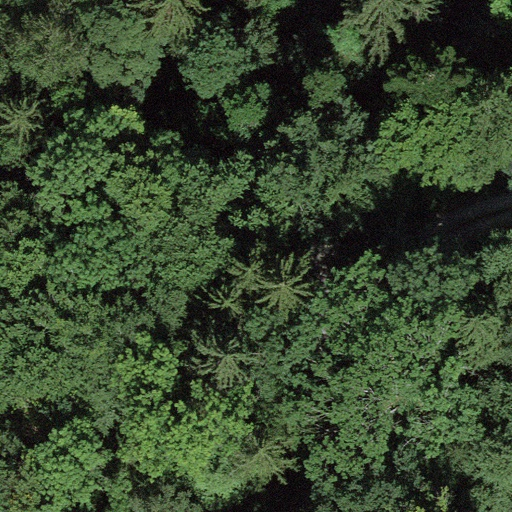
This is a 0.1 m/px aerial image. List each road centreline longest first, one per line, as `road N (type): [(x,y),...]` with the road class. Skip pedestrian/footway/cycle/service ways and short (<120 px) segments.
road 1 (residential): [(0,224),(191,232),(308,293),(311,472),(299,511)]
road 2 (track): [(511,204),(308,293)]
